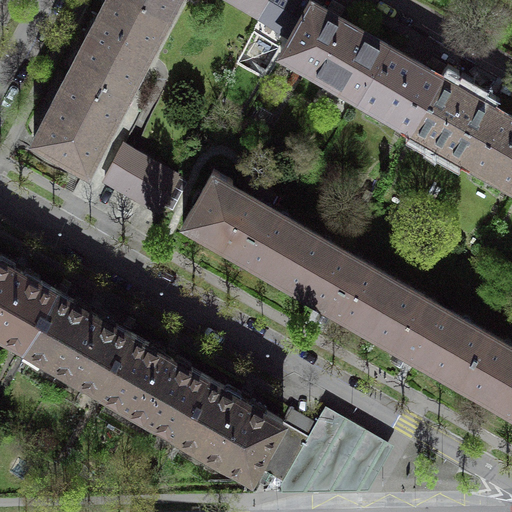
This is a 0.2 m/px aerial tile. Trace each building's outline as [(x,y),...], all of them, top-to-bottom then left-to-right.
[(139,0),(108,0),(108,1),(106,0),(105,0),(98,15),(99,20),(97,25),(94,30),(89,31),(81,47),(83,48),(75,62),(74,61),(73,62),(99,76),(98,78),(127,93),(168,16),(139,0)] [(139,0),(168,16),(175,0),(189,0),(197,4),(199,0),(139,0)] [(231,0),(261,17),(269,0),(231,0)] [(311,0),(269,0),(261,17),(254,31),(284,49),(312,0),(311,0)] [(359,96),(389,44),(352,23),(312,0),(284,49),(282,52),(359,96)] [(403,53),(389,44),(359,96),(411,127),(441,75),(403,53)] [(99,76),(73,62),(63,81),(60,81),(44,112),(46,115),(34,138),(88,169),(107,131),(127,93),(98,78),(99,76)] [(454,82),(441,75),(411,127),(463,157),(493,105),(454,82)] [(511,115),(493,105),(463,157),(511,185),(511,115)] [(123,143),(105,178),(132,194),(160,210),(178,174),(123,143)] [(204,230),(281,274),(294,250),(291,248),(304,225),(268,204),(231,183),(233,179),(214,168),(183,223),(201,234),(204,230)] [(367,329),(396,278),(304,225),(291,248),(294,250),(281,274),(310,291),(365,322),(362,327),(367,329)] [(0,330),(24,344),(56,288),(18,266),(0,256),(0,330)] [(487,330),(396,278),(367,329),(372,332),(375,326),(388,333),(387,335),(416,352),(444,368),(445,366),(461,375),(487,330)] [(24,344),(99,387),(131,332),(94,310),(56,288),(24,344)] [(511,344),(487,330),(461,375),(477,384),(476,386),(511,407),(511,344)] [(169,353),(131,332),(99,387),(175,430),(206,375),(169,353)] [(245,397),(206,375),(175,430),(251,474),(257,465),(283,419),(245,397)] [(302,446),(314,453),(328,428),(326,426),(335,411),(330,409),(325,406),(309,434),(302,446)] [(394,444),(335,411),(326,426),(328,428),(314,453),(302,446),(283,480),(277,489),(369,488),(394,444)] [(302,431),(283,419),(257,465),(267,471),(266,472),(269,473),(271,475),(272,473),(283,480),(302,446),(309,434),(302,431)]
